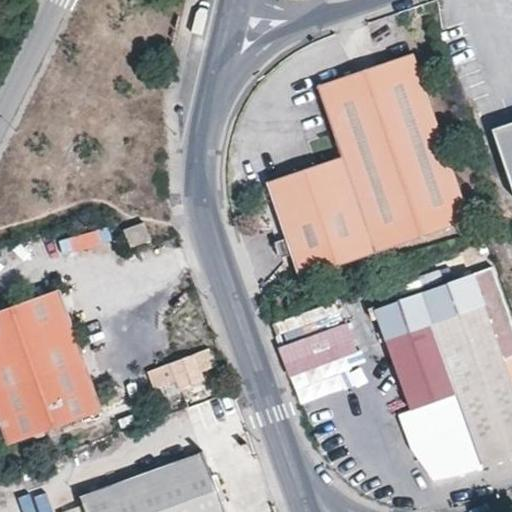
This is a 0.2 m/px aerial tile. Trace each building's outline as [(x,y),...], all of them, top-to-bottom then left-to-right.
[(317,84),(341,156),(268,181),(301,276),(470,219),(412,52),(317,84)] [(511,190),(511,125),(492,132),(511,190)] [(150,239),(144,221),(123,228),(129,246),(150,239)] [(108,226),(58,237),(61,253),(111,242),(108,226)] [(55,291),(0,312),(0,432),(5,445),(99,411),(64,314),(55,291)] [(336,298),(273,322),(283,347),(345,323),(336,298)] [(433,325),(458,393),(485,464),(511,454),(511,385),(483,306),(433,325)] [(433,325),(384,343),(408,412),(458,393),(433,325)] [(180,389),(200,381),(198,373),(212,368),(206,352),(172,364),(180,389)] [(219,511),(200,457),(81,500),(84,507),(85,511),(219,511)]
